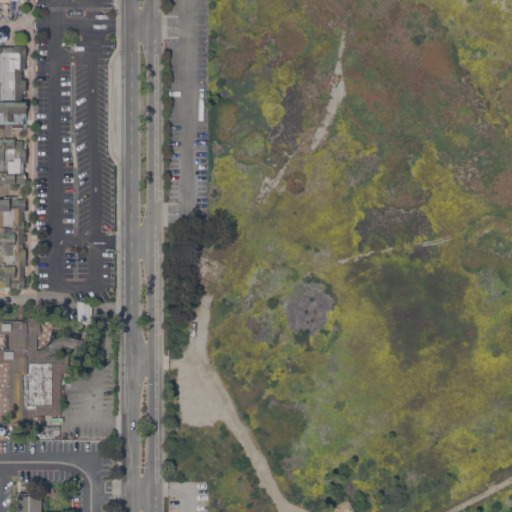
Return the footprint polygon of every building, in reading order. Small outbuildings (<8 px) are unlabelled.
[(0,45),(15,46),(15,44),(25,44),(25,46),(26,46),(26,57),(25,57),(25,68),(22,68),(22,78),(26,78),(26,90),(22,90),(22,100),(26,100),(26,115),(24,115),(24,123),(11,123),(4,123),(0,123),(0,45)] [(14,138),(14,139),(22,139),(22,149),(25,149),(25,161),(22,161),(23,174),(25,174),(25,177),(24,177),(24,182),(9,182),(0,182),(0,138),(3,138),(14,138)] [(23,221),(24,221),(24,233),(23,233),(23,234),(26,234),(26,241),(23,241),(23,243),(25,243),(26,266),(23,266),(23,276),(24,276),(24,288),(21,288),(21,289),(15,289),(15,286),(0,286),(0,198),(25,198),(25,210),(23,210),(23,221)] [(0,360),(0,347),(9,347),(9,332),(0,332),(0,320),(25,320),(25,313),(40,313),(40,322),(40,328),(41,328),(41,333),(37,333),(37,348),(40,348),(45,345),(63,334),(76,338),(78,331),(80,323),(77,323),(77,307),(77,301),(92,301),(92,309),(92,323),(90,323),(84,351),(64,344),(50,354),(68,355),(68,373),(62,373),(62,374),(62,378),(60,378),(60,413),(57,413),(57,414),(37,414),(37,417),(31,417),(31,421),(9,421),(9,361),(0,360)] [(16,511),(16,496),(17,496),(17,493),(36,493),(36,496),(40,496),(40,511),(16,511)]
